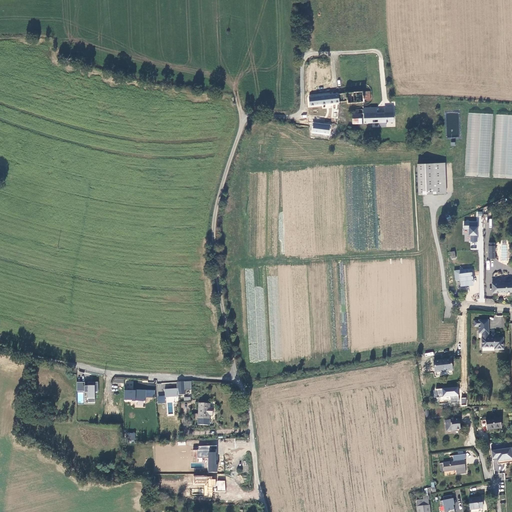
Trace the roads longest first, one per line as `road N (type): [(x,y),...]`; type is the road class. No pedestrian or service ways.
road 1 (unclassified): [(235,380),(214,253),(216,207),(246,117),(301,112),(302,54)]
road 2 (unclassified): [(235,380),(128,374),(0,345)]
road 3 (unclassified): [(266,511),(247,402),(235,380)]
